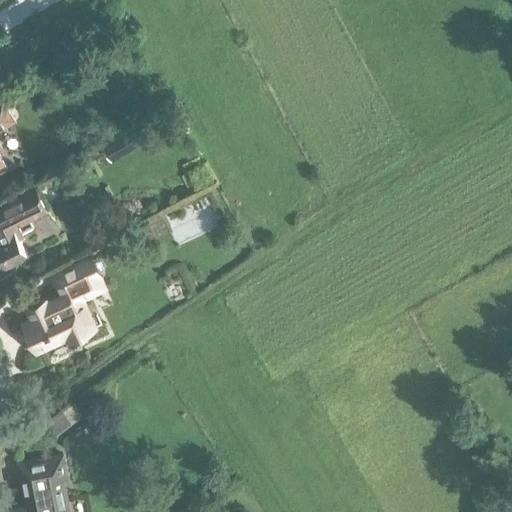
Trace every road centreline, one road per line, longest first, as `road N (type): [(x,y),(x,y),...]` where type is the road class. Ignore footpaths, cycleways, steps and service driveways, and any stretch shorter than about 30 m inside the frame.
road 1 (track): [(511,111),(274,245),(112,357),(0,449)]
road 2 (track): [(141,0),(274,245)]
